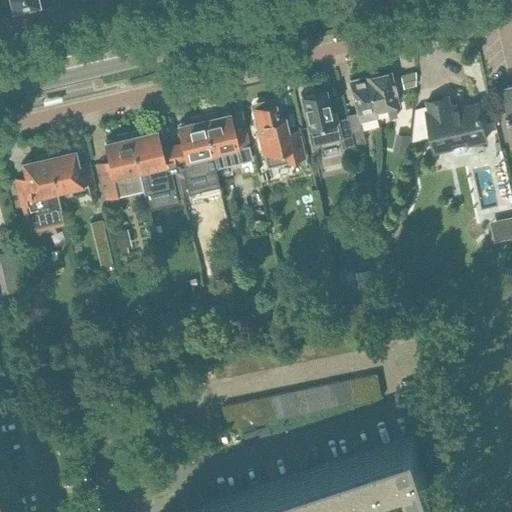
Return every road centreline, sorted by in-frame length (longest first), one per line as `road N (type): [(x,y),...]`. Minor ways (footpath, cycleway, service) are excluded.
road 1 (residential): [(0,131),(511,8)]
road 2 (tertiary): [(0,94),(398,0)]
road 3 (tertiary): [(296,0),(0,68)]
